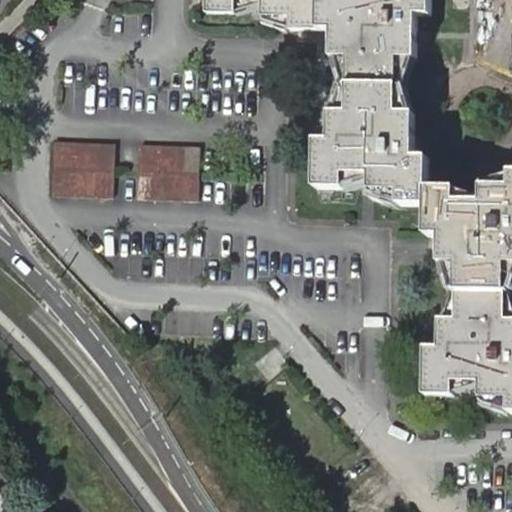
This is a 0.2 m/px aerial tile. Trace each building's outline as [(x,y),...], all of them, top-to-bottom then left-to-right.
[(319,31),(319,0),(207,0),(208,13),(236,14),(236,1),(263,1),(263,17),(289,18),(289,30),(319,31)] [(319,0),(319,31),(333,32),(333,59),(349,59),(349,86),(399,87),(399,81),(399,59),(417,60),(418,17),(431,17),(430,0),(319,0)] [(399,115),(399,87),(349,86),(349,115),(332,115),(331,143),(318,143),(317,190),(347,190),(348,176),(371,176),(371,193),(401,194),(401,205),(429,206),(429,192),(429,159),(415,158),(416,116),(399,115)] [(118,200),(121,143),(58,139),(55,197),(118,200)] [(140,200),(202,202),(204,145),(141,143),(140,200)] [(458,192),(429,192),(429,206),(429,239),(443,239),(443,252),(443,265),(460,266),(460,293),(510,293),(510,266),(511,266),(511,189),(486,189),(486,203),(472,203),(458,203),(458,192)] [(510,293),(460,293),(459,322),(442,323),(441,350),(428,351),(427,391),(427,395),(455,396),(456,384),(484,385),(483,400),(510,400),(510,414),(511,414),(511,322),(510,322),(510,293)]
